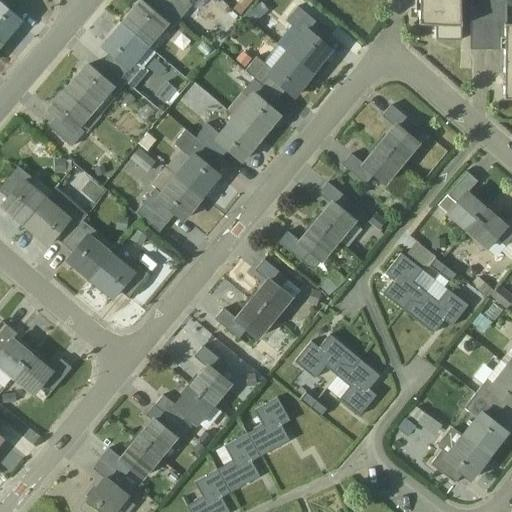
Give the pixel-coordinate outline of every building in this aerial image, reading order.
[(0,0),(0,43),(19,21),(11,15),(19,5),(12,0),(0,0)] [(137,0),(118,23),(154,53),(169,36),(166,33),(179,19),(158,0),(153,0),(148,7),(139,0),(137,0)] [(158,0),(179,19),(190,6),(195,10),(202,0),(158,0)] [(239,0),(231,9),(239,16),(252,0),(239,0)] [(468,4),(468,0),(417,0),(417,24),(458,24),(458,4),(468,4)] [(468,0),(468,4),(468,23),(479,23),(479,0),(468,0)] [(491,0),(479,0),(479,23),(491,23),(491,0)] [(503,0),(491,0),(491,23),(502,23),(503,0)] [(276,45),(312,74),(332,50),(323,42),(330,34),(297,7),(285,21),(291,27),(276,45)] [(102,61),(125,82),(134,90),(145,75),(140,70),(154,53),(118,23),(97,47),(107,55),(102,61)] [(479,48),(479,23),(468,23),(467,48),(479,48)] [(491,48),(491,23),(479,23),(479,48),(491,48)] [(502,48),(502,23),(491,23),(491,48),(502,48)] [(511,23),(502,23),(502,48),(501,97),(511,97),(511,23)] [(182,59),(192,68),(207,50),(198,44),(193,50),(192,49),(182,59)] [(252,79),(276,98),(282,91),(291,99),(312,74),(276,45),(262,63),(255,57),(243,71),(252,79)] [(65,85),(99,116),(114,98),(113,97),(125,82),(102,61),(94,70),(84,62),(65,85)] [(226,110),(231,114),(260,138),(279,114),(270,106),(276,98),(252,79),(226,110)] [(165,81),(153,95),(163,104),(166,101),(169,104),(176,96),(173,93),(175,91),(165,81)] [(46,127),(70,146),(82,132),(85,134),(100,117),(99,116),(65,85),(43,110),(53,118),(46,127)] [(391,123),(375,142),(397,163),(415,142),(404,133),(412,123),(389,104),(380,115),(391,123)] [(205,124),(194,138),(217,158),(224,150),(240,163),(260,138),(231,114),(216,132),(205,124)] [(164,167),(201,196),(220,173),(211,165),(217,158),(194,138),(184,130),(172,144),(178,149),(164,167)] [(154,142),(145,134),(137,144),(146,152),(154,142)] [(339,163),(373,189),(380,180),(382,182),(397,163),(375,142),(359,161),(348,152),(339,163)] [(128,160),(149,176),(158,165),(137,148),(128,160)] [(53,174),(65,174),(64,160),(52,160),(53,174)] [(24,226),(51,191),(34,177),(32,179),(16,167),(0,186),(0,193),(7,199),(0,207),(24,226)] [(164,222),(171,215),(180,222),(201,196),(164,167),(150,184),(153,188),(141,203),(164,222)] [(443,213),(463,231),(483,209),(465,192),(475,180),(465,171),(436,204),(444,212),(443,213)] [(79,191),(93,203),(103,191),(89,180),(79,191)] [(327,201),(312,218),(338,240),(345,246),(360,229),(356,225),(365,214),(325,181),(316,192),(327,201)] [(61,243),(81,219),(86,213),(54,187),(51,191),(24,226),(46,244),(54,237),(61,243)] [(156,232),(164,222),(141,203),(133,212),(156,232)] [(483,209),(463,231),(485,250),(486,248),(494,255),(499,250),(511,234),(511,212),(501,225),(483,209)] [(366,221),(376,229),(384,219),(374,211),(366,221)] [(285,230),(276,241),(310,269),(317,261),(319,262),(338,240),(312,218),(295,239),(285,230)] [(65,260),(87,278),(110,251),(92,236),(96,232),(81,219),(61,243),(69,250),(65,260)] [(511,234),(499,250),(509,259),(511,255),(511,234)] [(417,264),(426,265),(432,257),(433,255),(413,240),(403,253),(417,264)] [(110,251),(87,278),(110,297),(116,289),(126,297),(146,273),(131,261),(128,266),(110,251)] [(419,268),(398,252),(382,273),(390,279),(379,292),(399,308),(406,300),(421,302),(427,294),(422,290),(410,281),(419,268)] [(426,265),(436,272),(442,265),(432,257),(426,265)] [(248,297),(273,318),(290,298),(291,299),(299,290),(261,258),(253,269),(263,278),(248,297)] [(442,265),(436,272),(446,281),(453,273),(442,265)] [(422,290),(432,278),(419,268),(410,281),(422,290)] [(317,284),(326,295),(343,279),(333,269),(317,284)] [(435,300),(445,288),(443,286),(446,281),(436,273),(432,278),(422,290),(427,294),(435,300)] [(488,294),(504,308),(511,298),(496,284),(488,294)] [(406,300),(399,308),(430,332),(441,319),(449,325),(466,304),(445,288),(435,300),(427,294),(421,302),(406,300)] [(244,328),(256,338),(273,318),(248,297),(232,316),(221,307),(212,318),(235,337),(244,328)] [(0,366),(12,377),(30,355),(10,339),(15,332),(4,323),(0,328),(0,366)] [(471,327),(467,334),(496,355),(501,349),(471,327)] [(357,358),(327,333),(316,346),(308,340),(292,360),(312,377),(322,365),(329,370),(336,362),(350,366),(357,358)] [(453,345),(466,355),(474,344),(461,334),(453,345)] [(511,342),(499,360),(511,370),(511,342)] [(186,384),(212,405),(230,383),(217,372),(224,364),(201,344),(192,356),(202,364),(186,384)] [(30,355),(12,377),(31,393),(40,382),(50,390),(69,366),(58,358),(48,370),(30,355)] [(336,362),(329,370),(335,375),(347,385),(337,397),(337,398),(357,415),(374,394),(366,388),(377,375),(357,358),(350,366),(336,362)] [(480,383),(473,392),(498,412),(503,403),(511,410),(511,370),(499,360),(491,370),(480,383)] [(491,370),(480,362),(470,375),(480,383),(491,370)] [(347,385),(335,375),(325,387),(337,397),(347,385)] [(160,393),(152,403),(185,431),(192,423),(195,426),(212,405),(186,384),(171,402),(160,393)] [(297,399),(307,408),(314,400),(304,391),(297,399)] [(459,433),(486,455),(504,432),(491,422),(498,412),(473,392),(462,407),(472,416),(459,433)] [(260,424),(245,432),(258,455),(287,439),(279,424),(287,419),(275,396),(252,409),(260,424)] [(314,400),(307,408),(318,416),(323,407),(314,400)] [(148,417),(134,436),(158,458),(176,437),(178,439),(185,431),(152,403),(144,413),(148,417)] [(407,415),(432,434),(439,424),(414,405),(407,415)] [(434,444),(438,448),(429,460),(427,463),(452,482),(460,472),(468,478),(486,455),(459,433),(447,427),(434,444)] [(222,465),(215,468),(228,491),(257,475),(249,460),(258,455),(245,432),(213,449),(222,465)] [(106,446),(98,457),(121,476),(128,468),(140,478),(144,474),(149,478),(162,462),(158,458),(134,436),(117,455),(106,446)] [(100,476),(83,497),(101,511),(126,511),(134,503),(134,500),(140,493),(138,492),(139,490),(121,476),(98,457),(90,467),(100,476)] [(184,505),(188,511),(226,511),(227,511),(219,496),(228,491),(215,468),(192,481),(200,495),(191,499),(192,501),(184,505)]
